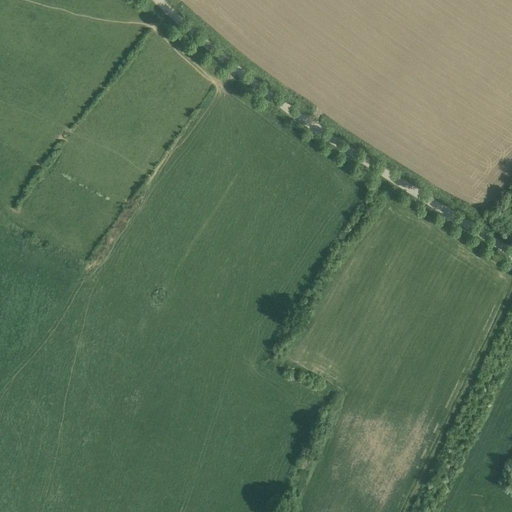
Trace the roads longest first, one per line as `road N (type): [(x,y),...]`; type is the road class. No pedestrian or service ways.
road 1 (unclassified): [(511,254),(270,98),(156,0)]
road 2 (track): [(402,511),(511,287)]
